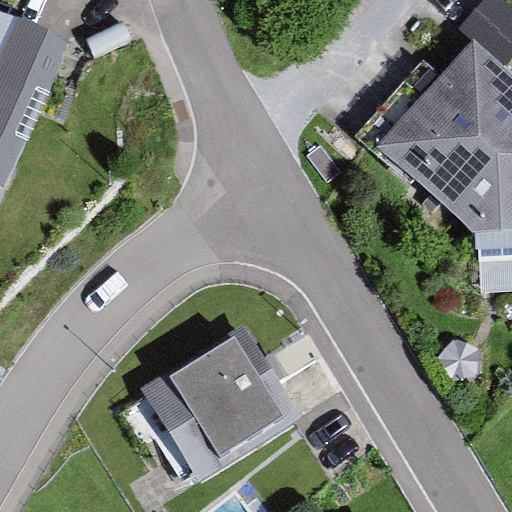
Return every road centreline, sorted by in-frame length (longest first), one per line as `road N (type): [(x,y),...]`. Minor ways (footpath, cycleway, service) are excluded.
road 1 (residential): [(461,511),(254,182)]
road 2 (residential): [(254,182),(142,268),(38,389),(0,457)]
road 3 (unknown): [(254,182),(394,0)]
road 4 (residential): [(254,182),(185,0)]
